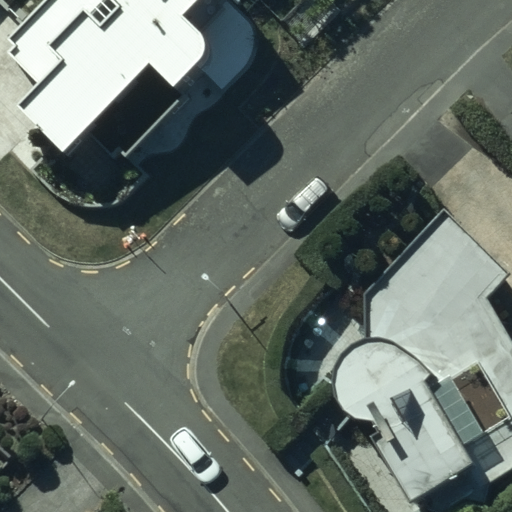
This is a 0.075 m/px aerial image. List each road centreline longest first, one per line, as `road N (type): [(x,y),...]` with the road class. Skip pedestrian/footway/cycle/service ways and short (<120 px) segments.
road 1 (residential): [(471,0),(91,367)]
road 2 (residential): [(227,511),(91,367)]
road 3 (residential): [(91,367),(0,277)]
